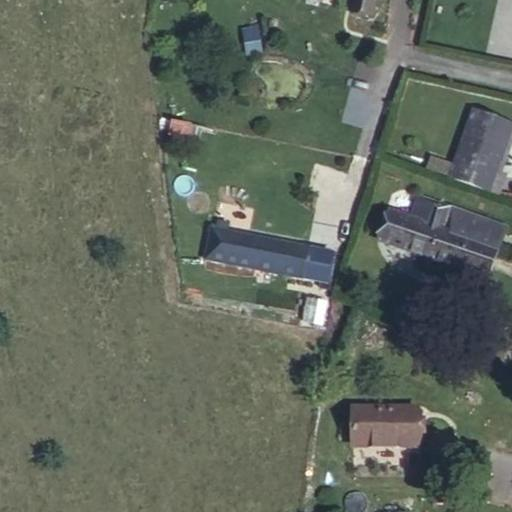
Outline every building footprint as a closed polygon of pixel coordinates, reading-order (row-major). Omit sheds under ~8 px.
[(380,0),(358,0),(356,14),(378,18),(380,0)] [(260,29),(240,31),(244,57),(264,55),(260,29)] [(459,181),(508,197),(511,180),(511,173),(503,171),(511,135),(511,121),(476,112),(459,181)] [(104,118),(81,113),(75,150),(99,153),(104,118)] [(395,217),(386,246),(483,278),(492,250),(480,247),(487,230),(469,224),(463,240),(442,232),(447,218),(422,210),(417,225),(395,217)] [(275,273),(280,248),(240,237),(235,262),(275,273)] [(322,259),(280,248),(275,273),(316,285),(322,259)] [(435,417),(372,411),(368,447),(432,455),(435,417)]
